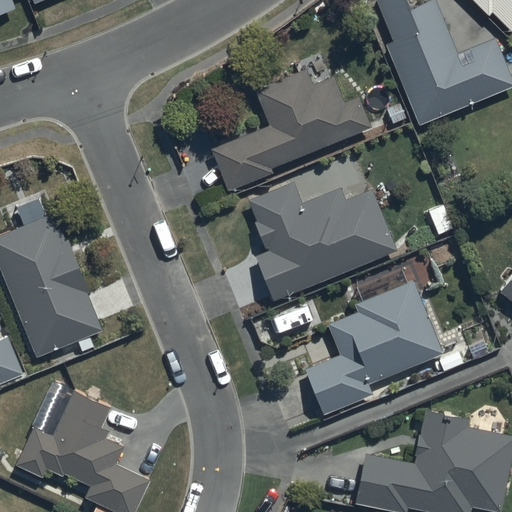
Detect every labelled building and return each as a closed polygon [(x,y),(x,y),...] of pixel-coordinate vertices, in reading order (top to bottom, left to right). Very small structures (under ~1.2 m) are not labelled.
[(0,0),(0,9),(14,5),(12,0),(0,0)] [(386,41),(419,121),(511,83),(511,76),(495,34),(457,49),(436,0),(418,0),(410,3),(408,0),(376,0),(393,38),(386,41)] [(511,0),(475,0),(488,13),(491,9),(511,30),(511,0)] [(210,145),(226,188),(273,169),(271,164),(371,125),(358,92),(343,98),(333,72),(311,81),(305,67),(255,86),(268,122),(210,145)] [(256,253),(273,297),(397,247),(371,185),(343,197),(338,185),(302,200),(293,177),(249,195),(257,216),(253,218),(266,248),(256,253)] [(427,208),(438,232),(453,226),(443,201),(427,208)] [(0,231),(0,264),(37,354),(77,338),(81,349),(94,344),(89,333),(102,328),(87,291),(90,290),(69,237),(65,238),(54,209),(0,231)] [(303,365),(322,411),(373,391),(368,380),(443,350),(413,275),(406,278),(401,266),(348,287),(357,310),(327,322),(338,351),(303,365)] [(511,268),(511,270),(507,267),(500,277),(505,281),(499,288),(511,297),(511,268)] [(0,379),(23,370),(6,332),(2,334),(0,328),(0,379)] [(53,431),(33,421),(13,460),(41,474),(46,465),(62,473),(63,470),(89,483),(84,494),(97,500),(92,511),(94,511),(110,511),(113,507),(122,511),(132,511),(150,478),(115,461),(124,445),(104,435),(108,427),(101,423),(110,405),(75,387),(53,431)] [(364,451),(354,500),(406,510),(407,504),(447,511),(469,511),(472,504),(500,510),(511,451),(511,432),(467,423),(468,416),(426,407),(415,461),(364,451)]
